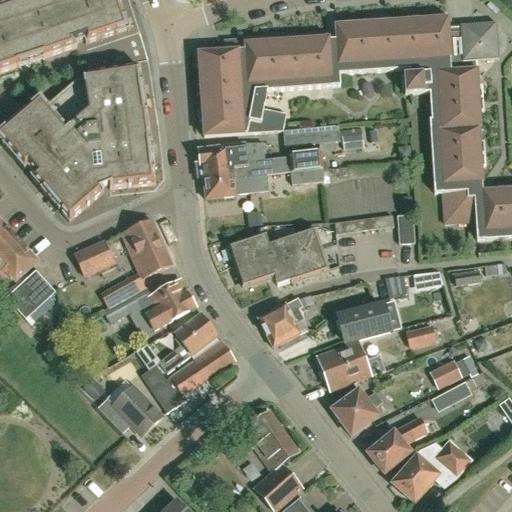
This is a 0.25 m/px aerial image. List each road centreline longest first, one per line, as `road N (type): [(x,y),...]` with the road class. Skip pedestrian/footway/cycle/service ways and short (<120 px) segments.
road 1 (residential): [(98,511),(270,371)]
road 2 (residential): [(183,195),(60,241),(0,175)]
road 3 (residential): [(270,371),(195,268),(183,195)]
road 4 (residential): [(384,511),(270,371)]
road 5 (residential): [(0,93),(145,45),(161,30)]
road 6 (residential): [(183,195),(161,30)]
